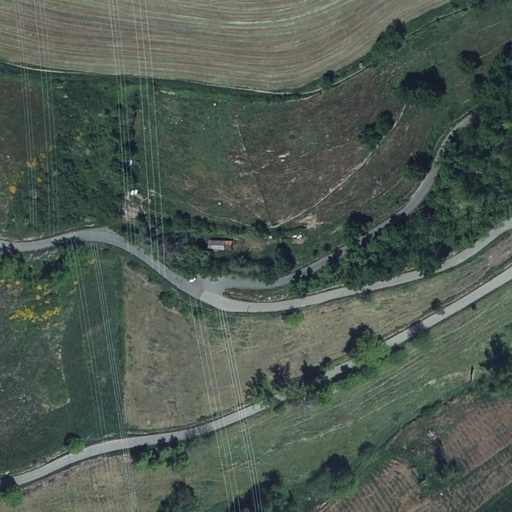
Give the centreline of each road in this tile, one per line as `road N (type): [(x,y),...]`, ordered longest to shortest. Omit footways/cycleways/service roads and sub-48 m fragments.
road 1 (residential): [(0,486),(202,423),(511,271)]
road 2 (residential): [(511,96),(443,126),(392,207),(283,264),(230,277),(179,272)]
road 3 (residential): [(511,221),(440,255),(271,307),(223,313),(197,298),(179,272)]
road 4 (residential): [(179,272),(107,234),(0,234)]
